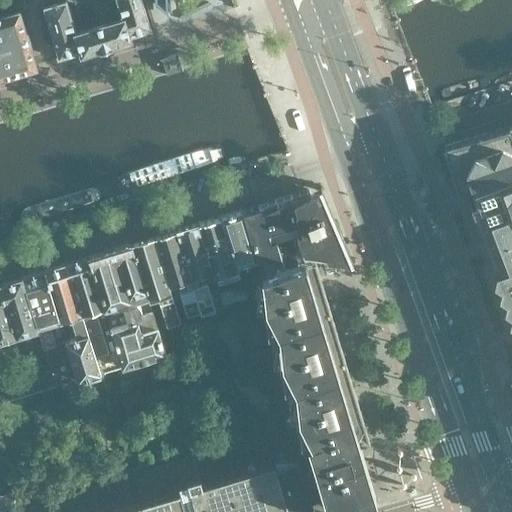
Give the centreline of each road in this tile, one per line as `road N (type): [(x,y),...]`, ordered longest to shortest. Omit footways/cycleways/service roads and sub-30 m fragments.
road 1 (primary): [(499,480),(378,143)]
road 2 (residential): [(0,262),(340,157)]
road 3 (primary): [(340,157),(467,489)]
road 4 (residential): [(0,96),(288,6)]
road 5 (primary): [(288,6),(334,112),(340,157)]
road 6 (primary): [(378,143),(326,0)]
road 7 (residential): [(378,143),(511,107)]
